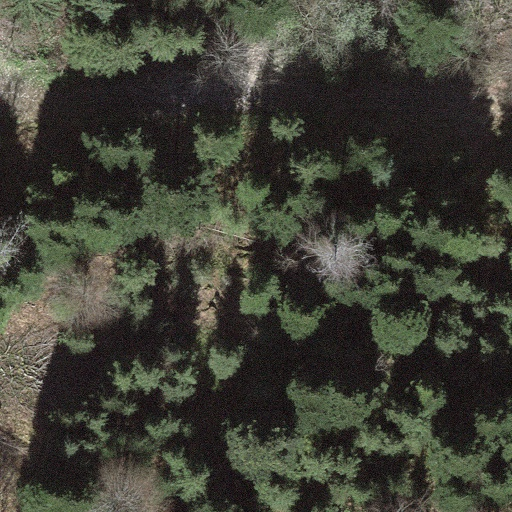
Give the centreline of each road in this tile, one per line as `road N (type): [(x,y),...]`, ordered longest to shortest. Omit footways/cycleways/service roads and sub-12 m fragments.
road 1 (track): [(511,104),(248,94),(90,102),(0,83)]
road 2 (track): [(388,511),(511,343)]
